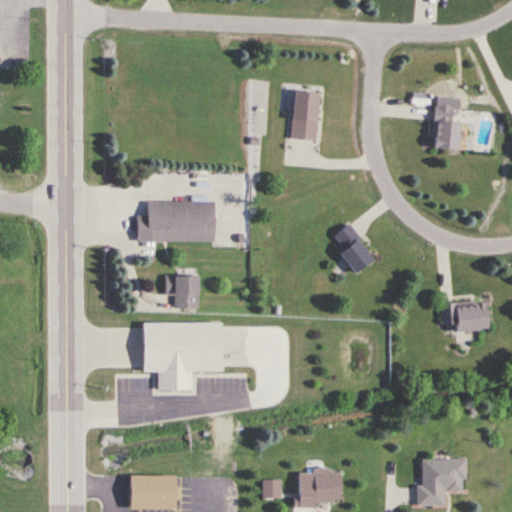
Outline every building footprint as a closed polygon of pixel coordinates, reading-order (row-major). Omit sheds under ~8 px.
[(316,92),(291,91),(290,140),(315,141),(316,92)] [(451,109),(433,108),(432,151),(457,152),(457,125),(450,124),(451,109)] [(212,243),(212,202),(145,202),(145,217),(134,217),(134,242),(212,243)] [(372,259),(347,225),(332,236),(342,249),(337,253),(352,273),(372,259)] [(164,296),(172,296),(172,309),(196,309),(196,276),(164,276),(164,296)] [(486,303),(439,303),(439,326),(452,325),(452,331),(486,331),(486,303)] [(219,323),(140,323),(140,373),(155,373),(155,391),(191,391),(191,373),(219,373),(219,323)] [(444,506),(444,492),(464,492),(463,460),(420,460),(420,486),(415,486),(415,506),(444,506)] [(315,509),(315,503),(339,503),(339,474),(295,474),(295,509),(315,509)] [(127,510),(174,510),(174,476),(127,476),(127,510)]
